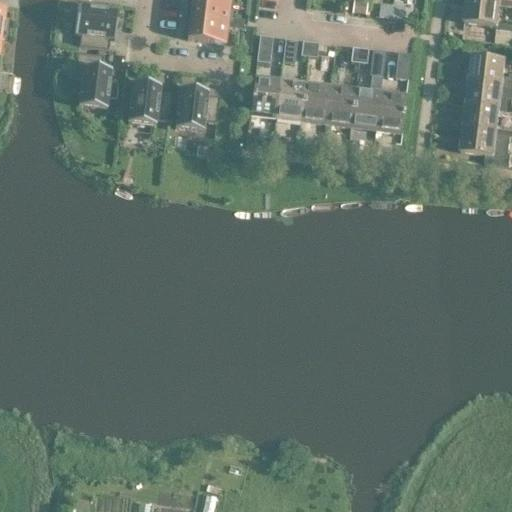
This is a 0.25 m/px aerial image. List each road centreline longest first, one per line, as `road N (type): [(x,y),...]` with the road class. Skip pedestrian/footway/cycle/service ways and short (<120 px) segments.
road 1 (residential): [(147,0),(143,57),(221,72)]
road 2 (unclassified): [(393,41),(296,30),(286,20),(288,0)]
